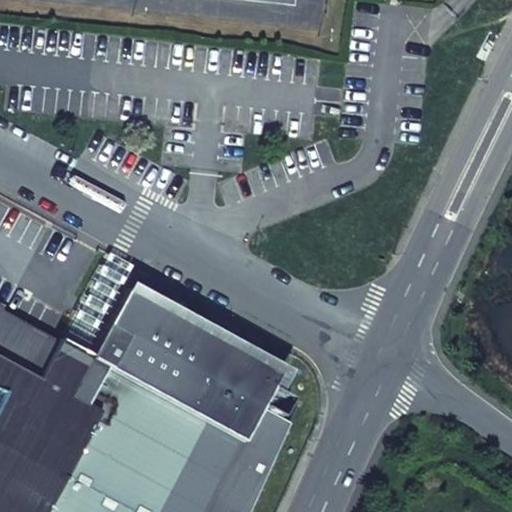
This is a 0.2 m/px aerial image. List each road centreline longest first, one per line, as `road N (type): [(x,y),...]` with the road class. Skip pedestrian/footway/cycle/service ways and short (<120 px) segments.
road 1 (residential): [(0,147),(386,341)]
road 2 (tertiary): [(386,341),(511,95)]
road 3 (tertiary): [(312,511),(386,341)]
road 4 (residential): [(511,424),(386,341)]
